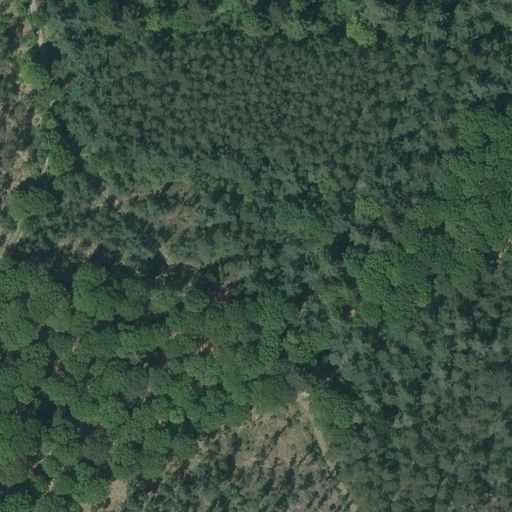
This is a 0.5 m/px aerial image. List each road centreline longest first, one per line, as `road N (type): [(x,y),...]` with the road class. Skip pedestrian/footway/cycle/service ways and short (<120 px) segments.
road 1 (track): [(511,72),(394,250),(348,355),(312,411)]
road 2 (track): [(312,411),(60,140)]
road 3 (track): [(4,256),(189,281)]
road 4 (track): [(60,140),(38,0)]
road 5 (track): [(60,140),(4,256)]
